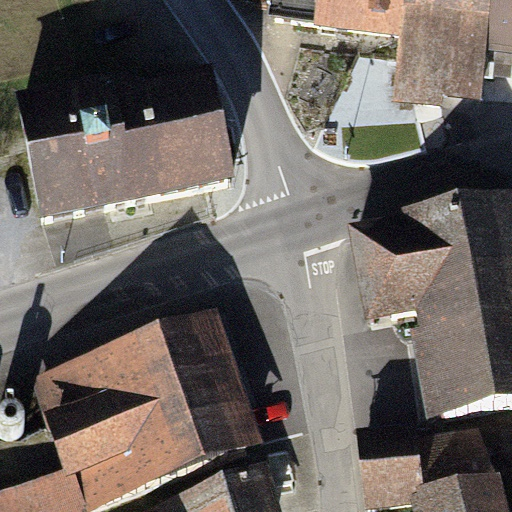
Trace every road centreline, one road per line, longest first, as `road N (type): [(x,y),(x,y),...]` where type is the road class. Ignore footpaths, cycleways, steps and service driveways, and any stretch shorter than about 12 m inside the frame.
road 1 (tertiary): [(290,221),(0,317)]
road 2 (residential): [(290,221),(325,511)]
road 3 (unclassified): [(186,0),(253,121),(290,221)]
road 4 (tertiary): [(511,161),(290,221)]
